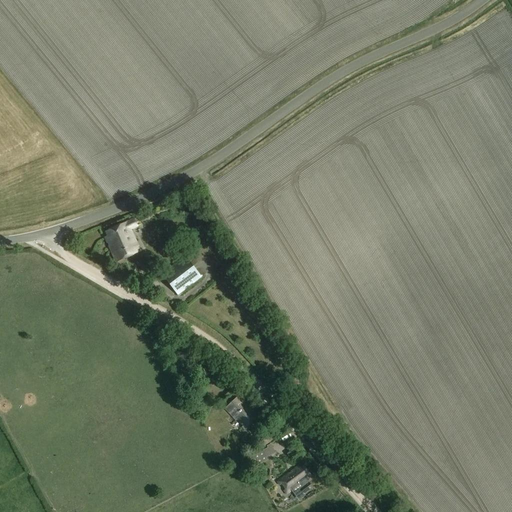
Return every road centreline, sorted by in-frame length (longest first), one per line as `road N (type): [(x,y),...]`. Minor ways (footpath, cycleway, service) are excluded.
road 1 (tertiary): [(48,233),(161,190),(327,81),(482,0)]
road 2 (track): [(376,511),(206,336),(62,253),(48,233)]
